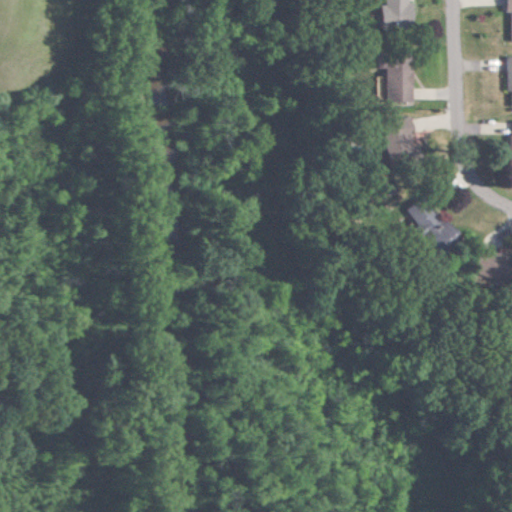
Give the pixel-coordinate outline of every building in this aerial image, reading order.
[(400,0),(376,0),(376,5),(372,5),(372,28),(404,29),(404,1),(401,1),(400,0)] [(501,40),(511,40),(511,0),(496,0),(497,12),(502,12),(501,40)] [(501,107),(511,106),(511,56),(497,57),(497,92),(501,92),(501,107)] [(377,102),(403,102),(403,66),(376,67),(377,102)] [(372,121),(377,156),(406,153),(402,118),(372,121)] [(500,134),(499,166),(511,166),(511,120),(504,120),(503,134),(500,134)] [(407,226),(406,227),(424,253),(445,238),(414,194),(394,208),(407,226)] [(487,278),(494,255),(470,248),(463,272),(487,278)]
